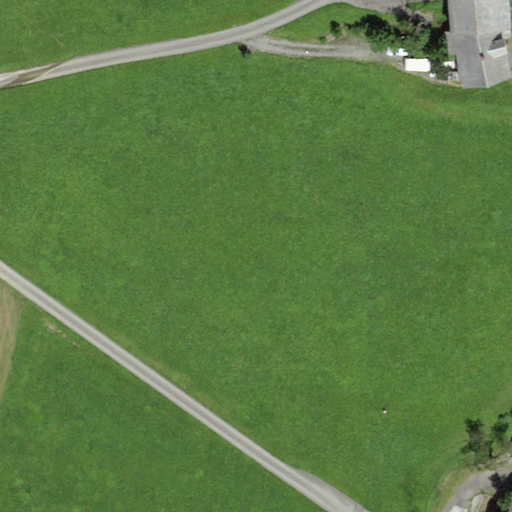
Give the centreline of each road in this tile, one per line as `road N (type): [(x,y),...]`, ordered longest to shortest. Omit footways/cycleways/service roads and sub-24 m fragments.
road 1 (track): [(334,511),(0,277)]
road 2 (track): [(0,79),(253,31),(317,0)]
